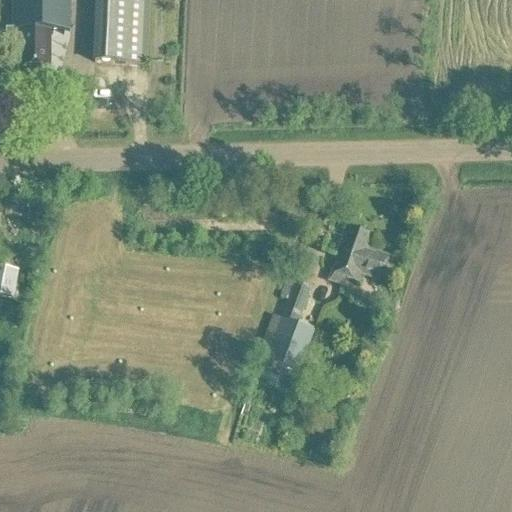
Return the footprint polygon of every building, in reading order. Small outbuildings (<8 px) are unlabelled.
[(4,34),(4,56),(17,56),(17,70),(48,70),(48,34),(69,34),(69,0),(10,0),(11,34),(4,34)] [(93,0),(91,66),(144,68),(146,68),(148,0),(93,0)] [(344,239),(327,286),(343,291),(346,282),(357,286),(360,279),(372,283),(372,285),(378,287),(388,260),(375,256),(374,257),(362,253),(367,238),(350,233),(347,240),(344,239)] [(17,273),(0,269),(0,296),(12,299),(17,273)] [(287,303),(280,322),(296,328),(310,289),(286,280),(278,300),(287,303)] [(296,328),(280,322),(265,364),(298,377),(313,335),(296,328)]
